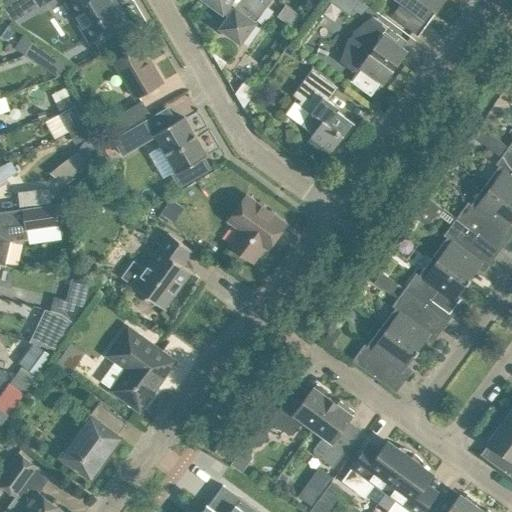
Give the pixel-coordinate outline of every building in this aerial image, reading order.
[(124,23),(109,0),(37,0),(41,6),(51,0),(69,0),(66,2),(90,43),(124,23)] [(256,21),(271,0),(205,0),(223,13),(224,12),(229,15),(219,28),(241,44),(256,22),(256,21)] [(364,0),(357,0),(352,7),(361,14),(372,5),(364,0)] [(398,0),(401,2),(392,16),(418,35),(419,36),(445,0),(398,0)] [(295,11),(287,22),(299,30),(307,19),(295,11)] [(384,84),(408,51),(387,36),(391,31),(392,31),(393,30),(373,16),(353,32),(357,35),(353,41),(349,37),(339,61),(357,74),(352,81),(371,94),(380,81),(384,84)] [(3,19),(0,24),(0,32),(7,38),(15,27),(3,19)] [(43,46),(24,34),(15,48),(34,61),(43,46)] [(163,81),(155,68),(153,69),(140,47),(114,62),(136,97),(163,81)] [(212,52),(211,53),(221,70),(227,62),(212,52)] [(355,124),(337,111),(339,108),(329,100),(338,88),(312,69),(293,95),(300,100),(298,103),(311,112),(302,125),(313,133),(306,143),(318,152),(323,145),(332,151),(343,136),(345,137),(355,124)] [(244,80),(235,93),(243,107),(256,88),(244,80)] [(75,104),(71,95),(56,103),(61,112),(75,104)] [(117,134),(150,114),(142,101),(109,120),(117,134)] [(85,122),(75,104),(61,112),(70,130),(85,122)] [(207,156),(184,117),(155,134),(177,172),(173,174),(180,186),(210,168),(204,158),(207,156)] [(123,154),(150,138),(142,124),(115,140),(123,154)] [(482,143),(489,133),(479,126),(472,136),(482,143)] [(49,172),(65,184),(96,144),(87,137),(76,151),(49,172)] [(511,149),(508,147),(496,164),(499,166),(485,185),(511,204),(511,149)] [(97,174),(87,187),(94,193),(101,189),(107,181),(97,174)] [(511,226),(510,225),(511,221),(511,204),(485,185),(471,204),(468,202),(456,218),(500,250),(511,233),(511,226)] [(49,188),(18,191),(20,206),(51,203),(49,188)] [(268,249),(287,223),(247,194),(228,220),(240,229),(229,245),(254,262),(265,247),(268,249)] [(427,197),(422,204),(432,212),(438,204),(427,197)] [(73,201),(56,203),(59,225),(73,223),(73,201)] [(56,203),(23,208),(25,222),(0,225),(0,264),(4,266),(10,241),(28,239),(27,229),(59,225),(56,203)] [(484,271),(500,250),(456,218),(444,235),(447,237),(433,256),(469,282),(471,280),(470,279),(479,267),(484,271)] [(165,309),(192,272),(182,265),(193,251),(168,233),(131,284),(146,295),(145,300),(153,305),(157,303),(165,309)] [(19,265),(22,243),(13,241),(10,263),(19,265)] [(458,296),(467,284),(468,284),(469,282),(433,256),(420,275),(416,273),(404,289),(448,321),(463,300),(458,296)] [(51,310),(61,313),(74,322),(97,289),(73,273),(66,299),(54,297),(51,310)] [(432,342),(448,321),(404,289),(392,306),(395,308),(382,327),(417,353),(419,351),(418,350),(427,338),(432,342)] [(45,309),(37,326),(63,338),(68,331),(74,322),(61,313),(51,310),(45,309)] [(140,411),(176,361),(128,326),(107,355),(115,361),(100,382),(110,390),(140,411)] [(334,326),(323,340),(331,346),(342,332),(334,326)] [(406,367),(415,355),(416,355),(417,353),(382,327),(368,346),(364,344),(352,361),(396,393),(411,371),(406,367)] [(59,363),(73,372),(85,352),(71,343),(59,363)] [(30,384),(36,375),(23,365),(16,374),(30,384)] [(16,374),(10,383),(23,392),(30,384),(16,374)] [(313,428),(333,401),(329,398),(332,394),(316,383),(307,396),(304,394),(301,399),(291,391),(270,421),(289,435),(293,434),(303,421),(313,428)] [(355,438),(345,431),(348,426),(346,424),(355,411),(340,400),(337,404),(333,401),(313,428),(323,436),(314,449),(314,453),(334,467),(355,438)] [(91,478),(121,438),(117,435),(126,422),(99,402),(70,442),(71,443),(61,456),(91,478)] [(511,403),(503,416),(511,422),(511,403)] [(511,422),(503,416),(491,432),(494,434),(489,441),(494,445),(485,458),(511,477),(511,422)] [(386,491),(414,453),(408,449),(401,446),(400,446),(400,447),(398,449),(388,441),(381,451),(370,443),(342,480),(365,497),(375,483),(386,491)] [(224,458),(230,449),(221,442),(215,451),(224,458)] [(243,447),(231,464),(243,473),(252,459),(252,452),(243,447)] [(61,511),(63,510),(39,492),(51,476),(18,452),(0,477),(0,483),(17,496),(18,494),(27,502),(19,511),(61,511)] [(422,511),(437,492),(426,484),(433,474),(423,467),(424,465),(425,464),(419,456),(414,453),(386,491),(397,499),(387,511),(422,511)] [(324,467),(313,482),(325,490),(331,481),(335,475),(324,467)] [(325,490),(317,501),(328,509),(342,489),(331,481),(325,490)] [(477,511),(480,508),(475,504),(477,501),(467,494),(465,497),(460,493),(446,511),(440,511),(436,508),(432,511),(477,511)] [(260,511),(241,498),(230,511),(217,511),(207,504),(206,506),(207,507),(206,509),(205,508),(202,511),(260,511)]
